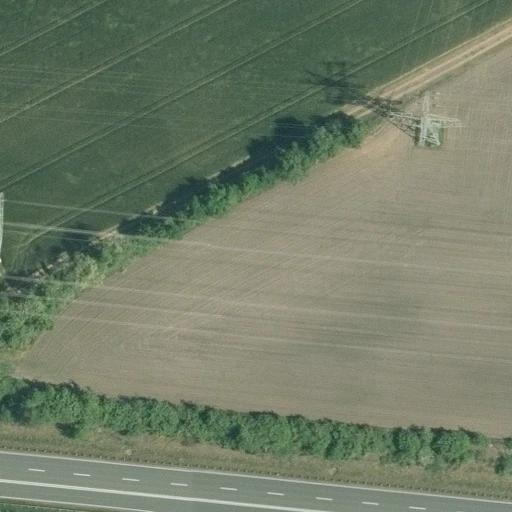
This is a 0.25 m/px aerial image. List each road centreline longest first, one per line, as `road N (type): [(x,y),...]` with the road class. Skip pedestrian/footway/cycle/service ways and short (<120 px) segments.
road 1 (track): [(0,312),(511,34)]
road 2 (trunk): [(0,473),(371,511)]
